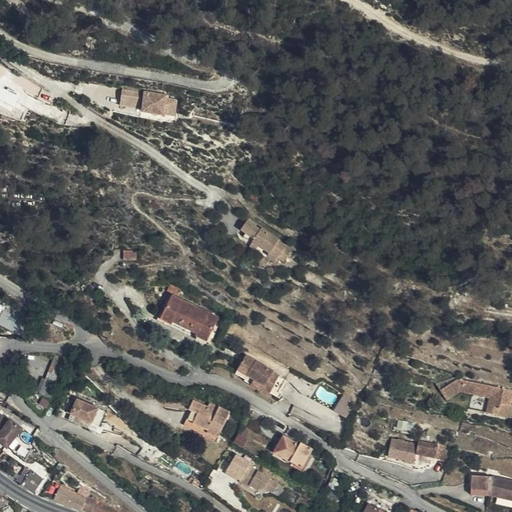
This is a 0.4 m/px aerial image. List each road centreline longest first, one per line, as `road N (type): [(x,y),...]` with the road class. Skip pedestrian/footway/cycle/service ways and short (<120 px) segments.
road 1 (residential): [(89,334),(180,379),(227,383),(337,446),(349,464),(443,511)]
road 2 (unclassified): [(141,511),(12,386),(7,347),(64,347),(89,334)]
road 3 (track): [(348,0),(450,54),(511,66)]
